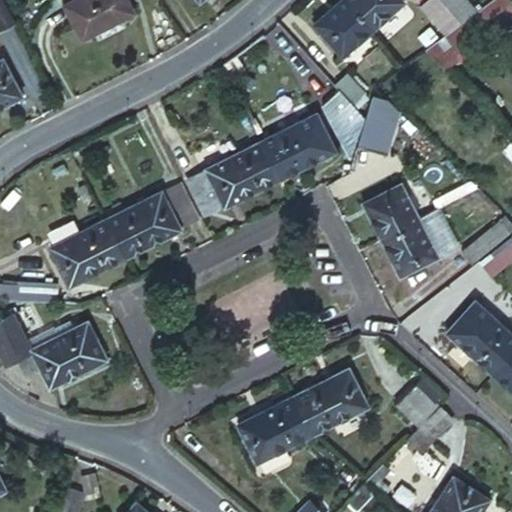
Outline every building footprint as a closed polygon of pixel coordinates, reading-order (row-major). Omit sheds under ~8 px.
[(0,0),(0,28),(11,23),(0,0)] [(129,12),(123,0),(73,0),(62,6),(78,38),(129,12)] [(340,54),(371,28),(345,0),(339,0),(313,23),(340,54)] [(345,0),(371,28),(400,1),(399,0),(345,0)] [(420,0),(419,2),(446,32),(458,23),(438,0),(420,0)] [(508,1),(507,0),(488,0),(474,11),(458,23),(446,32),(423,49),(447,73),(469,51),(456,39),(508,1)] [(438,0),(458,23),(474,11),(464,0),(438,0)] [(0,58),(0,106),(21,96),(2,58),(0,58)] [(363,90),(347,72),(336,83),(352,100),(363,90)] [(316,111),(325,130),(342,122),(333,103),(316,111)] [(260,140),(280,178),(335,149),(325,130),(316,111),(260,140)] [(364,117),(356,146),(386,155),(393,128),(388,119),(365,112),(364,117)] [(223,206),(280,178),(260,140),(187,176),(202,206),(219,197),(223,206)] [(179,181),(104,218),(123,256),(199,218),(179,181)] [(380,238),(417,220),(399,184),(363,202),(380,238)] [(206,214),(223,206),(219,197),(202,206),(206,214)] [(511,228),(503,215),(460,249),(471,262),(511,228)] [(123,256),(104,218),(49,247),(68,284),(123,256)] [(435,256),(417,220),(380,238),(398,274),(435,256)] [(511,261),(511,258),(504,248),(482,266),(491,278),(511,261)] [(0,274),(0,288),(48,297),(50,279),(15,273),(14,277),(0,274)] [(492,372),(511,349),(511,333),(474,300),(446,331),(492,372)] [(15,306),(0,312),(0,353),(2,359),(16,353),(23,371),(39,365),(48,384),(105,360),(87,320),(58,334),(54,325),(27,337),(20,319),(37,312),(32,301),(15,306)] [(511,349),(492,372),(511,390),(511,349)] [(348,368),(291,395),(310,433),(365,405),(348,368)] [(419,423),(438,406),(415,381),(396,399),(419,423)] [(310,433),(291,395),(235,424),(254,461),(310,433)] [(451,419),(438,406),(419,423),(406,435),(418,449),(451,419)] [(374,466),(362,478),(378,492),(389,481),(374,466)] [(91,481),(72,474),(62,504),(81,510),(91,481)] [(427,511),(478,511),(487,500),(453,476),(427,511)] [(378,492),(362,478),(345,497),(356,508),(360,503),(368,510),(382,495),(378,492)] [(304,491),(294,502),(305,511),(315,511),(321,506),(304,491)] [(146,511),(134,502),(125,511),(146,511)] [(285,511),(305,511),(294,502),(285,511)]
